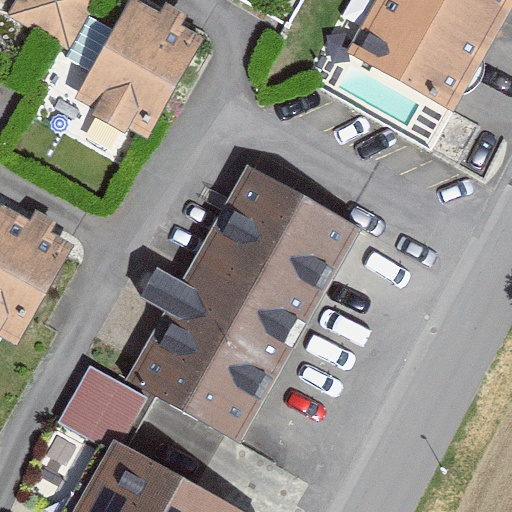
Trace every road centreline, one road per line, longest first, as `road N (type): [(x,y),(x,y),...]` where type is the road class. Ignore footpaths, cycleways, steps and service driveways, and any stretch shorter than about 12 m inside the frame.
road 1 (residential): [(0,488),(213,90)]
road 2 (residential): [(213,90),(511,250)]
road 3 (residential): [(379,511),(511,258)]
